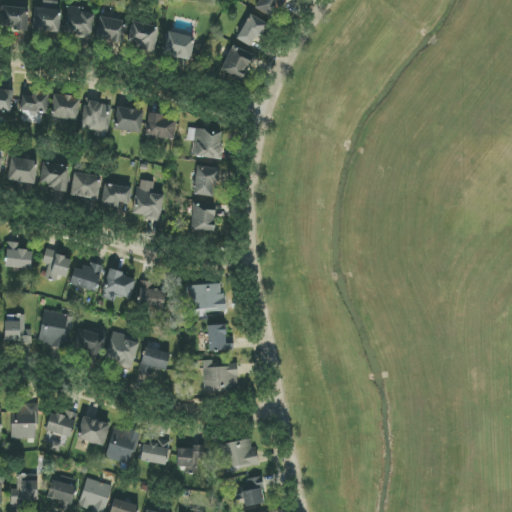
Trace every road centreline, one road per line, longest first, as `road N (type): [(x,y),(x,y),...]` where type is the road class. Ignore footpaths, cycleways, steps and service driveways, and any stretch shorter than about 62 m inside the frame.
road 1 (residential): [(325,0),(264,118),(250,185),(251,262),(302,511)]
road 2 (residential): [(282,410),(195,418),(73,383),(0,379)]
road 3 (residential): [(264,118),(158,82),(0,55)]
road 4 (residential): [(251,262),(176,258),(0,212)]
